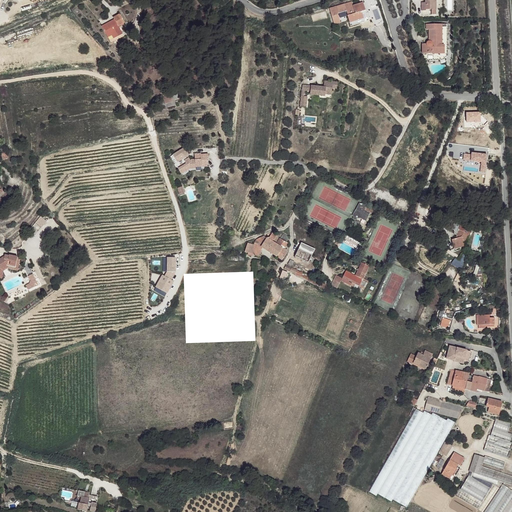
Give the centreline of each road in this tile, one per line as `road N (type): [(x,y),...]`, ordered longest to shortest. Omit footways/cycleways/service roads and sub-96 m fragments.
road 1 (unknown): [(0,76),(91,69),(115,80),(146,112),(185,244),(180,272),(154,311)]
road 2 (residential): [(425,94),(366,189),(295,165),(215,160)]
road 3 (unclassified): [(498,98),(511,311)]
